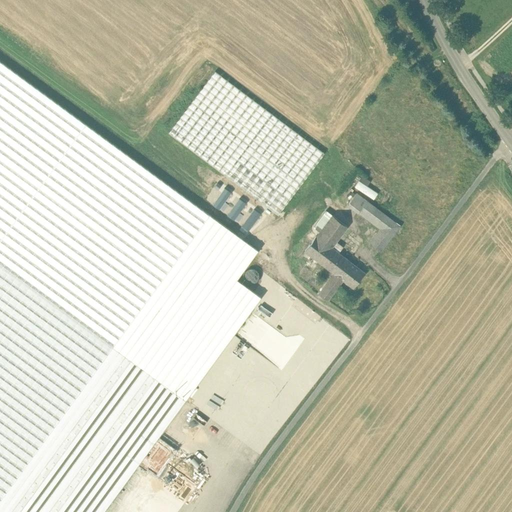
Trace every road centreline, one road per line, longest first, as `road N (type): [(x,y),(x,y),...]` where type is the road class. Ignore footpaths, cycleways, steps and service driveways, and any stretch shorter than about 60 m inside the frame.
road 1 (track): [(501,149),(235,511)]
road 2 (tertiary): [(424,0),(511,142)]
